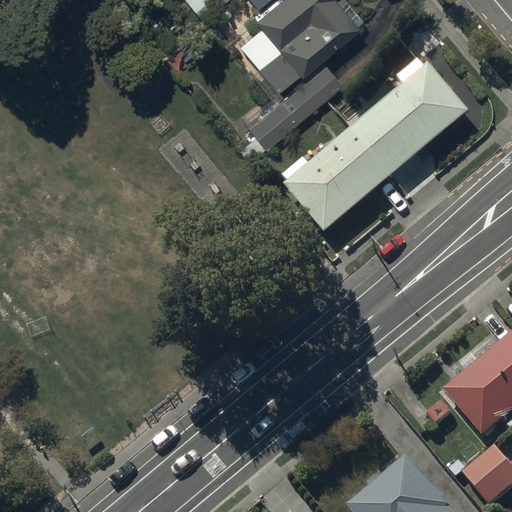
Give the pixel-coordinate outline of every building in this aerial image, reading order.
[(221,0),(184,0),(200,18),(221,0)] [(237,45),(275,89),(296,71),(298,74),(356,25),(335,0),(271,0),(251,17),(259,26),(237,45)] [(340,84),(322,63),(246,126),(264,147),(340,84)] [(353,132),(393,180),(469,115),(429,68),(353,132)] [(285,189),(325,237),(393,180),(353,132),(285,189)] [(511,338),(445,394),(483,439),(511,415),(511,338)] [(511,471),(495,450),(463,476),(490,509),(511,490),(511,471)] [(451,511),(407,460),(348,511),(349,511),(451,511)]
